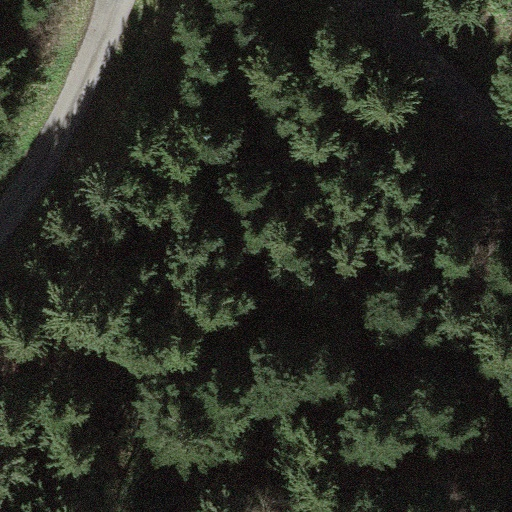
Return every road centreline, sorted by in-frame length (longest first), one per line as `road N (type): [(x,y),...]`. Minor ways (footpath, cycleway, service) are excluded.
road 1 (track): [(0,215),(99,56),(115,0)]
road 2 (unclassified): [(389,0),(511,133)]
